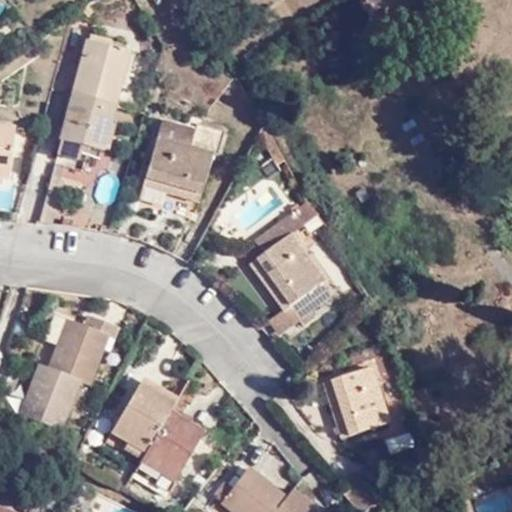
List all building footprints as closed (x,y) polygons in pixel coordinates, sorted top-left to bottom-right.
[(360,0),(377,39),(420,21),(409,0),(360,0)] [(88,47),(67,143),(106,152),(126,56),(88,47)] [(0,168),(13,170),(20,123),(0,120),(0,168)] [(193,148),(159,140),(148,185),(203,202),(216,153),(221,154),(228,132),(199,125),(196,136),(193,148)] [(162,128),(159,140),(193,148),(196,136),(162,128)] [(56,178),(54,200),(70,202),(72,180),(56,178)] [(0,205),(9,206),(8,182),(0,182),(0,205)] [(258,243),(267,257),(294,235),(303,229),(320,215),(317,212),(310,201),(293,215),(258,243)] [(294,235),(267,257),(255,266),(290,312),(291,312),(296,310),(303,320),(305,318),(334,297),(325,285),(329,281),(294,235)] [(303,320),(296,310),(291,312),(290,312),(276,323),(287,337),(307,322),(305,318),(303,320)] [(33,427),(75,442),(93,394),(103,398),(122,348),(129,350),(132,340),(101,328),(98,338),(80,331),(62,379),(52,376),(33,427)] [(326,387),(343,441),(391,425),(374,371),(326,387)] [(158,468),(190,487),(220,438),(187,419),(192,410),(159,391),(131,440),(164,460),(158,468)] [(317,511),(299,499),(292,507),(255,481),(242,499),(232,511),(317,511)] [(387,511),(362,481),(347,494),(361,511),(387,511)] [(231,491),(220,506),(228,511),(232,511),(242,499),(231,491)] [(477,505),(479,511),(505,511),(511,510),(511,509),(508,495),(477,505)]
